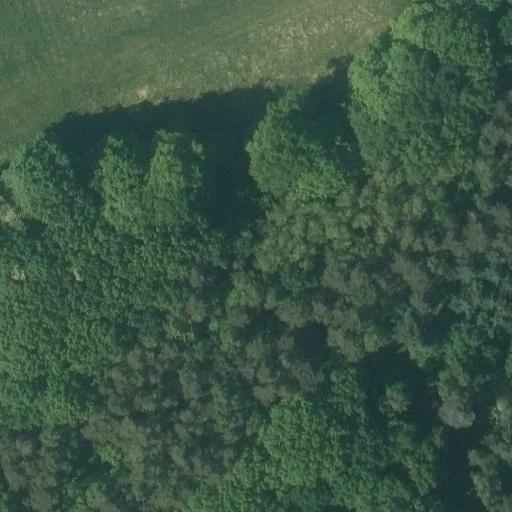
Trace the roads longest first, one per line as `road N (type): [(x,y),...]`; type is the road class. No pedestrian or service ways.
road 1 (track): [(0,201),(287,134),(412,70),(478,0)]
road 2 (track): [(182,511),(302,381),(511,324)]
